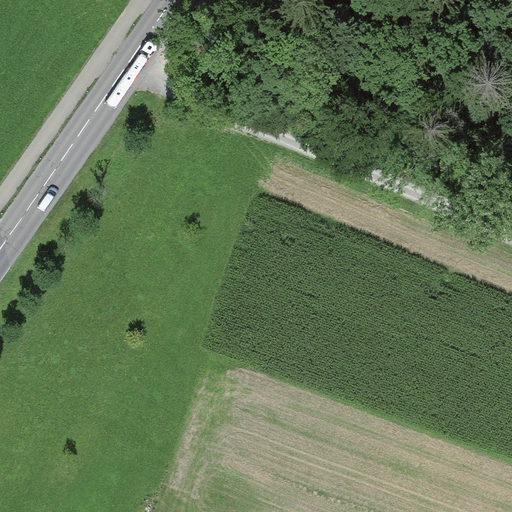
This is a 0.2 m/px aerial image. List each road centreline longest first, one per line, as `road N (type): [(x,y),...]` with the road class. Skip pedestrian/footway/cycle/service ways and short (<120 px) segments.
road 1 (track): [(511,232),(127,67)]
road 2 (primary): [(174,0),(0,249)]
